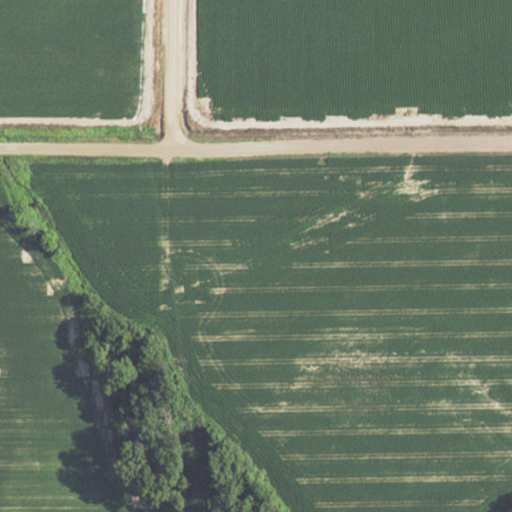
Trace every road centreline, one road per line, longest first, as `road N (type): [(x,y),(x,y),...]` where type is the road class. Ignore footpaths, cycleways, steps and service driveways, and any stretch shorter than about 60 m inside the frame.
road 1 (residential): [(0,149),(511,143)]
road 2 (residential): [(166,149),(167,0)]
